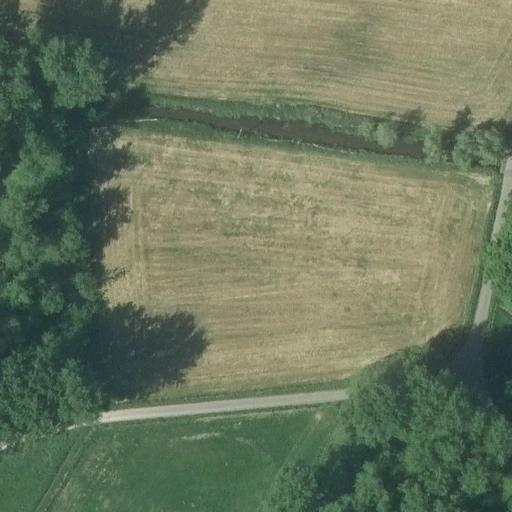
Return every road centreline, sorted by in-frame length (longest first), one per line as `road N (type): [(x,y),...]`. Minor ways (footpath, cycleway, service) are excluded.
road 1 (track): [(0,450),(87,420),(474,384)]
road 2 (track): [(511,162),(474,340),(474,384)]
